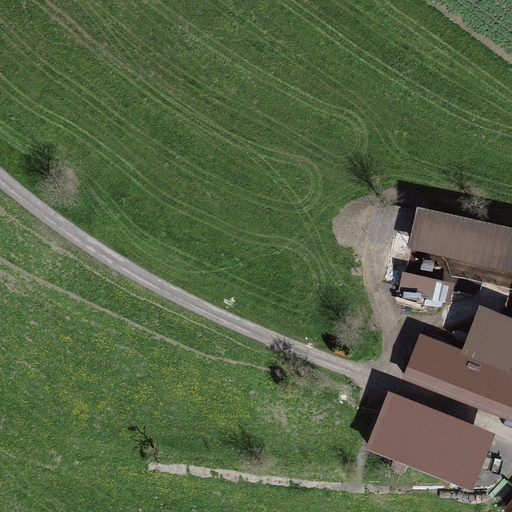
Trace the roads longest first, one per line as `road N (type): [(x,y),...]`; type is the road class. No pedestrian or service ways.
road 1 (track): [(0,173),(43,211),(184,300),(511,435)]
road 2 (track): [(166,465),(352,488),(466,488),(492,483),(511,465)]
